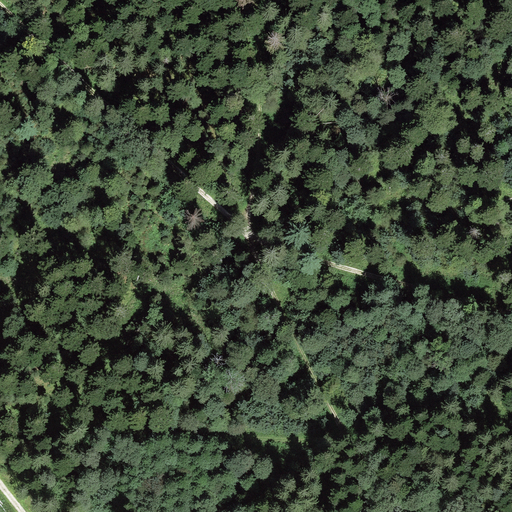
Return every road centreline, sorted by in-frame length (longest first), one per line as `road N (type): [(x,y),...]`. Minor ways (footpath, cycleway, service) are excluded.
road 1 (track): [(0,6),(245,228),(346,442),(405,511)]
road 2 (track): [(255,0),(268,100),(245,228),(316,261),(511,311)]
road 3 (track): [(346,442),(0,420)]
